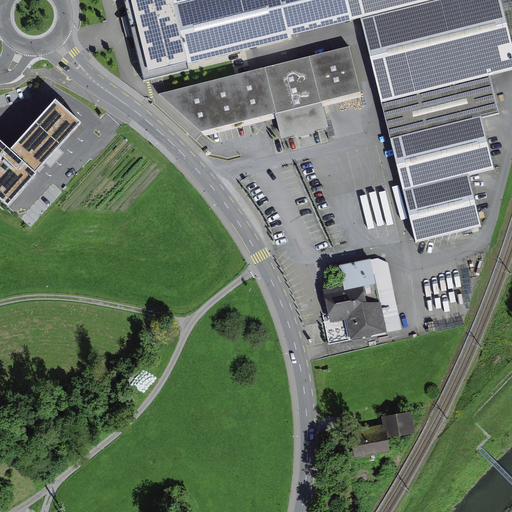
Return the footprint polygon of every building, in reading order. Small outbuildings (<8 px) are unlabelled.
[(183,66),(166,0),(118,0),(139,80),(184,69),(183,66)] [(348,20),(342,0),(166,0),(183,66),(289,39),(287,35),(348,20)] [(342,0),(348,20),(358,17),(413,242),(478,226),(466,175),(491,169),(479,118),(497,113),(488,75),(511,69),(511,54),(498,0),(342,0)] [(357,93),(345,44),(157,94),(199,133),(273,114),(279,135),(324,124),(318,103),(357,93)] [(12,152),(0,140),(0,201),(12,212),(88,128),(58,101),(12,152)] [(395,190),(400,211),(405,210),(400,189),(395,190)] [(339,266),(343,285),(322,290),(323,299),(326,314),(328,318),(325,318),(330,345),(387,333),(382,311),(398,307),(389,263),(379,258),(339,266)] [(355,459),(390,452),(387,438),(416,433),(412,411),(381,417),(383,425),(349,431),(355,459)]
